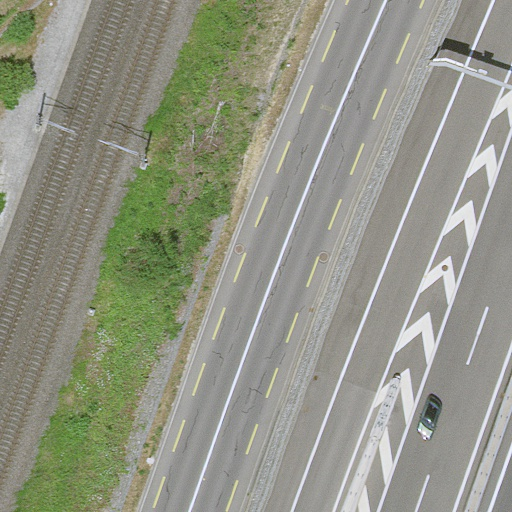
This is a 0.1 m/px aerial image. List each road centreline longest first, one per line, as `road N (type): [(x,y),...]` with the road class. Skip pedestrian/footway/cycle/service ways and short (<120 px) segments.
road 1 (primary): [(387,0),(276,269),(190,511)]
road 2 (motorway): [(511,37),(313,511)]
road 3 (motorway): [(511,235),(414,511)]
